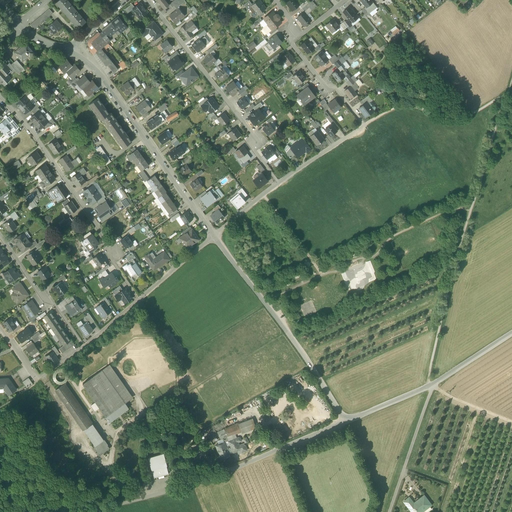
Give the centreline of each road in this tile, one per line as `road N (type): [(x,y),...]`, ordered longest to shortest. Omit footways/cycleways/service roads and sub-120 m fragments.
road 1 (residential): [(343,421),(223,473),(90,511)]
road 2 (residential): [(0,97),(109,243),(138,300)]
road 3 (residential): [(67,50),(102,76),(213,234)]
road 4 (residential): [(213,234),(343,421)]
road 5 (residential): [(146,0),(251,132),(253,152),(277,182)]
road 6 (residential): [(0,234),(83,347)]
road 7 (unclassified): [(430,384),(389,511)]
road 8 (residential): [(363,125),(290,42),(301,34)]
